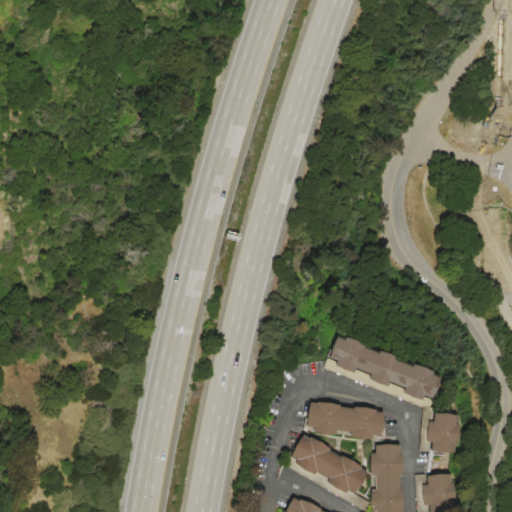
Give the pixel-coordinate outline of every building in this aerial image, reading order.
[(336,336),(344,340),(345,337),(356,340),(365,345),(364,347),(378,353),(379,350),(399,358),(398,361),(412,367),(413,364),(432,371),(431,374),(438,377),(436,390),(430,399),(422,396),(420,400),(402,393),(404,389),(389,382),(387,387),(368,379),(369,375),(355,369),(353,373),(334,365),(336,360),(328,357),(336,336)] [(308,402),(315,403),(315,402),(327,403),(332,403),(332,404),(337,405),(339,405),(338,407),(352,408),(352,407),(365,407),(370,408),(375,410),(374,412),(382,413),(379,437),(371,435),(371,440),(348,437),(348,432),(336,430),(335,436),(311,432),(312,427),(305,426),(308,402)] [(427,421),(432,422),(433,413),(445,413),(455,416),(454,424),(457,424),(455,445),(452,445),(452,453),(440,452),(440,453),(429,452),(430,442),(424,442),(427,421)] [(302,435),(307,438),(308,437),(310,438),(311,438),(312,438),(312,437),(324,444),(323,445),(327,447),(326,448),(328,449),(327,450),(339,457),(340,455),(343,457),(343,456),(347,459),(348,458),(354,462),(354,463),(358,465),(358,466),(360,467),(359,468),(360,468),(360,469),(365,472),(352,494),(347,490),(345,493),(342,492),(329,485),(330,484),(325,481),(327,478),(315,471),(313,475),(308,472),(308,473),(296,466),(296,465),(293,463),(295,459),(289,456),(302,435)] [(373,445),(377,445),(377,444),(395,444),(395,445),(398,445),(398,448),(399,448),(399,452),(400,452),(400,458),(401,458),(401,470),(400,470),(400,476),(398,476),(398,489),(399,489),(399,492),(400,492),(401,496),(402,496),(402,505),(401,505),(401,511),(370,511),(370,490),(374,490),(374,476),(370,476),(368,465),(369,453),(373,453),(373,445)] [(426,476),(436,474),(448,474),(448,482),(452,482),(453,496),(449,496),(450,511),(428,511),(428,505),(422,505),(420,496),(421,485),(426,484),(426,476)] [(297,501),(298,499),(301,501),(302,500),(305,501),(307,502),(308,501),(312,504),(312,505),(314,506),(316,508),(319,510),(318,510),(321,511),(282,511),(284,509),(291,498),(297,501)]
